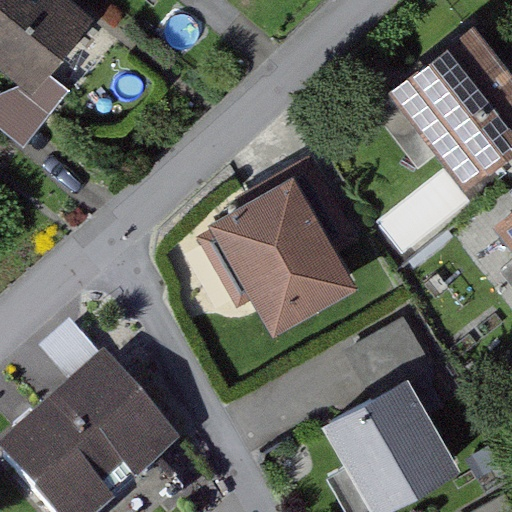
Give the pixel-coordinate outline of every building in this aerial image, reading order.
[(0,0),(0,62),(24,82),(79,14),(61,0),(0,0)] [(382,88),(453,185),(511,142),(511,83),(505,73),(469,25),(382,88)] [(24,82),(0,91),(0,126),(18,142),(64,89),(46,73),(24,82)] [(511,128),(483,153),(511,188),(511,128)] [(259,300),(281,337),(369,285),(304,175),(200,237),(243,310),(259,300)] [(511,203),(489,221),(511,249),(511,203)] [(111,360),(0,459),(0,465),(42,511),(119,511),(191,448),(111,360)] [(329,427),(381,511),(398,511),(473,466),(415,373),(329,427)] [(331,472),(351,511),(359,511),(373,505),(350,462),(331,472)]
